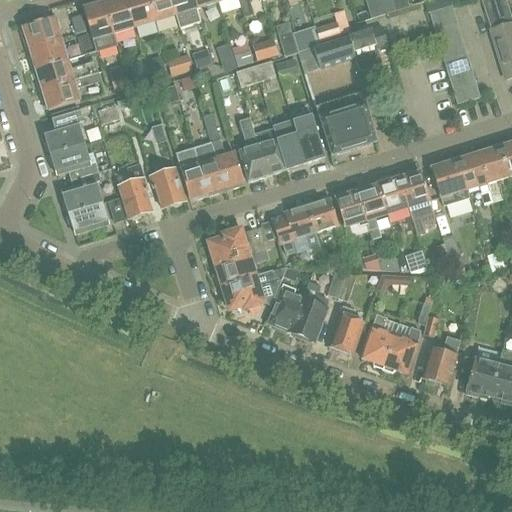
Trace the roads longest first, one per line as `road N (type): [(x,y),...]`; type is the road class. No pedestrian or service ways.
road 1 (residential): [(197,326),(173,240),(182,223),(511,122)]
road 2 (residential): [(511,433),(357,389),(197,326)]
road 3 (residential): [(197,326),(0,237)]
road 4 (residential): [(0,231),(28,168),(0,69)]
